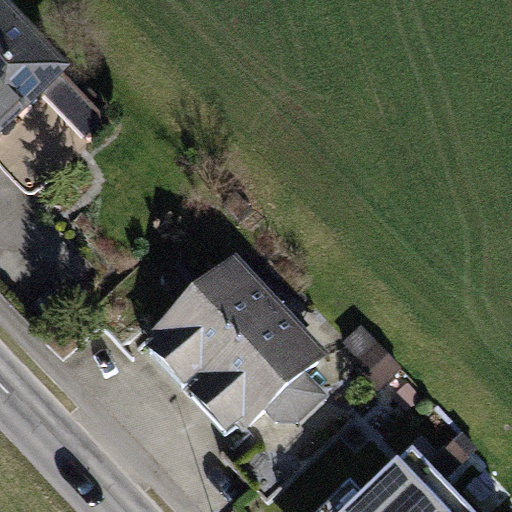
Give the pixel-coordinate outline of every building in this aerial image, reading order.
[(0,134),(61,76),(0,12),(0,134)] [(202,386),(276,318),(233,272),(160,340),(164,345),(161,347),(195,385),(199,381),(202,386)] [(303,377),(318,363),(276,318),(202,386),(206,390),(203,393),(237,430),(241,426),(245,431),(266,412),(276,423),(298,423),(323,400),(303,377)] [(376,350),(360,366),(383,389),(399,373),(376,350)] [(462,511),(413,459),(357,511),(356,511),(345,500),(331,511),(462,511)]
